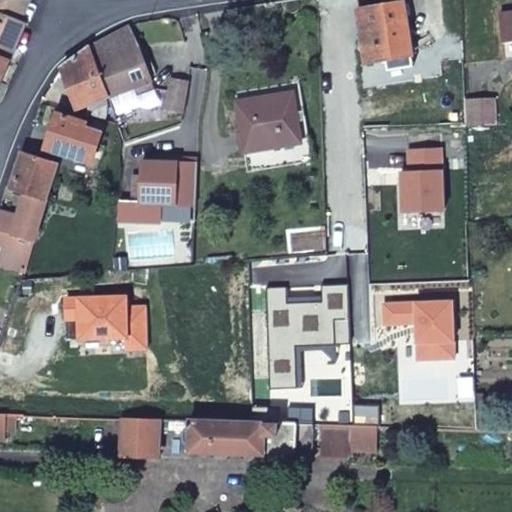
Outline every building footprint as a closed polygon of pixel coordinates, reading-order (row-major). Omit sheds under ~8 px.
[(17,20),(25,0),(0,0),(0,57),(9,61),(23,22),(17,20)] [(31,0),(25,0),(17,20),(23,22),(31,0)] [(403,4),(358,11),(365,63),(410,57),(403,4)] [(511,14),(500,16),(501,43),(511,41),(511,14)] [(162,20),(149,22),(153,41),(164,39),(162,20)] [(127,28),(91,47),(108,98),(135,88),(138,94),(152,88),(127,28)] [(91,47),(62,69),(77,110),(108,98),(91,47)] [(0,81),(9,61),(0,57),(0,81)] [(165,112),(183,114),(189,83),(170,80),(165,112)] [(293,93),(236,103),(245,154),(248,174),(313,162),(309,141),(302,143),(293,93)] [(498,125),(496,99),(467,100),(468,126),(498,125)] [(88,124),(73,119),(58,114),(46,149),(92,164),(102,135),(86,129),(88,124)] [(57,165),(23,154),(12,190),(25,194),(44,200),(57,165)] [(196,204),(197,162),(162,162),(142,161),(141,202),(128,202),(127,221),(161,221),(161,204),(196,204)] [(461,183),(458,164),(442,168),(445,185),(461,183)] [(47,201),(44,200),(25,194),(18,217),(0,212),(0,244),(30,253),(47,201)] [(119,220),(127,221),(128,202),(119,201),(119,220)] [(65,229),(95,227),(110,225),(111,212),(64,216),(65,229)] [(95,234),(95,227),(65,229),(65,240),(91,239),(91,235),(95,234)] [(21,281),(16,299),(68,295),(83,294),(81,276),(21,281)] [(0,308),(0,353),(12,312),(0,308)] [(313,424),(192,420),(118,418),(117,426),(123,427),(122,456),(157,457),(159,430),(187,431),(185,440),(190,443),(190,453),(296,454),(296,441),(312,441),(313,424)] [(351,425),(320,425),(319,450),(349,451),(351,425)] [(377,426),(356,426),(351,425),(349,451),(375,452),(377,426)]
